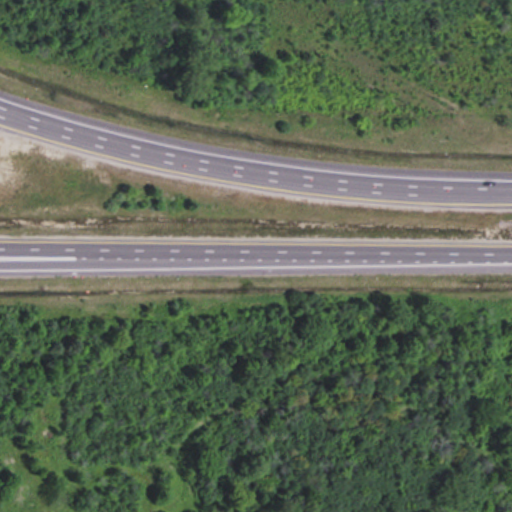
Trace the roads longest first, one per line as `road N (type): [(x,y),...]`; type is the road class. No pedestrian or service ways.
road 1 (motorway): [(511,191),(255,172),(0,110)]
road 2 (motorway): [(0,256),(301,251)]
road 3 (motorway): [(0,248),(301,251)]
road 4 (motorway): [(301,251),(511,252)]
